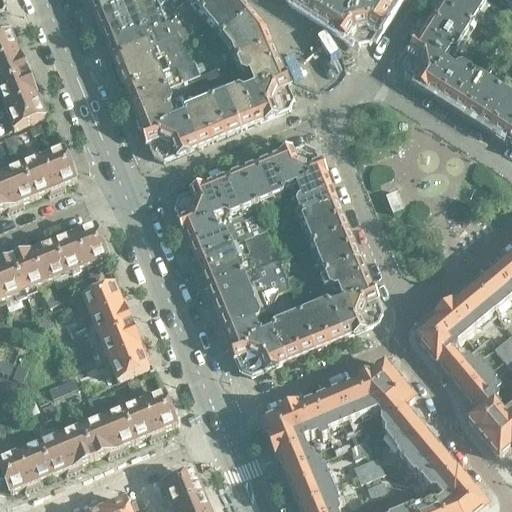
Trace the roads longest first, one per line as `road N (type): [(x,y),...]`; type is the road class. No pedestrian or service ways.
road 1 (tertiary): [(219,418),(125,194)]
road 2 (residential): [(328,125),(125,194)]
road 3 (tertiary): [(125,194),(41,0)]
road 4 (residential): [(328,125),(410,318)]
road 5 (residential): [(41,511),(227,435)]
road 6 (residential): [(394,339),(454,434),(511,501)]
road 7 (residential): [(219,418),(394,339)]
road 8 (residential): [(511,175),(373,80)]
road 9 (residential): [(125,194),(0,247)]
road 10 (residential): [(410,318),(511,235)]
